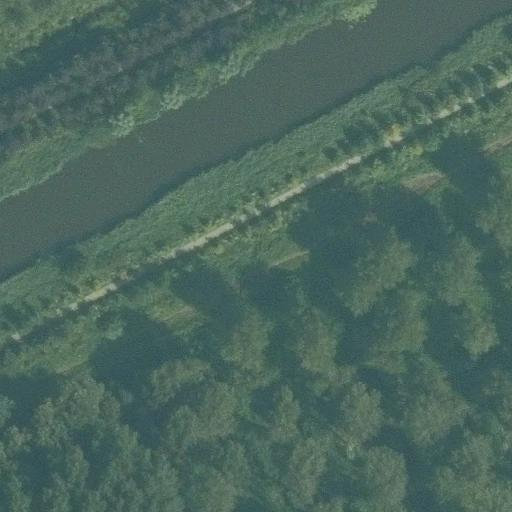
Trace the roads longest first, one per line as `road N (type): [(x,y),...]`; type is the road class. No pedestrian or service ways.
road 1 (track): [(511,511),(492,116),(511,106)]
road 2 (unknown): [(0,97),(190,0)]
